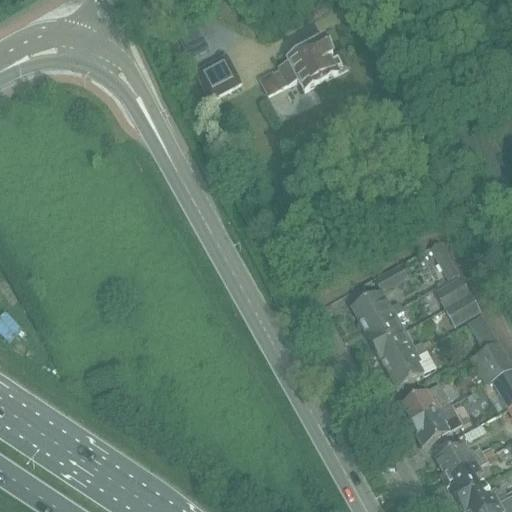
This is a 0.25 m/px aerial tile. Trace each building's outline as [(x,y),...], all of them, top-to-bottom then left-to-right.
[(260,84),(268,100),(287,90),(288,90),(298,84),(304,95),(338,78),(338,77),(348,72),(340,56),(332,60),(324,44),(287,63),(289,67),(278,72),(279,74),(272,78),(260,84)] [(196,71),(213,103),(241,88),(224,56),(196,71)] [(458,275),(483,265),(473,240),(449,249),(458,275)] [(430,253),(448,284),(458,279),(440,247),(430,253)] [(375,284),(381,296),(407,281),(400,270),(375,284)] [(435,296),(445,313),(470,299),(460,282),(435,296)] [(351,312),(363,333),(402,311),(399,307),(391,312),(387,306),(384,308),(378,297),(351,312)] [(470,299),(445,313),(454,330),(479,316),(470,299)] [(363,333),(373,351),(400,336),(395,328),(398,326),(395,320),(404,315),(402,311),(363,333)] [(495,338),(509,329),(497,311),(484,319),(495,338)] [(482,319),(469,327),(474,335),(487,328),(482,319)] [(373,351),(385,374),(424,352),(421,347),(412,352),(408,346),(406,347),(400,336),(373,351)] [(466,350),(472,360),(494,348),(488,338),(466,350)] [(511,370),(498,346),(494,349),(494,348),(472,360),(472,361),(470,362),(486,390),(492,386),(511,374),(511,370)] [(424,352),(385,374),(396,393),(435,372),(427,359),(424,352)] [(511,410),(511,374),(492,386),(508,413),(511,410)] [(399,410),(411,431),(450,409),(438,388),(399,410)] [(450,409),(411,431),(422,451),(462,429),(450,409)] [(435,463),(447,483),(492,458),(489,452),(481,457),(479,452),(467,459),(461,448),(435,463)] [(449,490),(457,504),(484,489),(478,478),(481,477),(478,471),(486,466),(487,468),(495,463),(492,458),(447,483),(450,490),(449,490)] [(489,511),(511,499),(511,494),(506,498),(502,491),(489,498),(484,489),(457,504),(461,511),(489,511)] [(509,506),(511,510),(511,499),(489,511),(500,511),(509,506)]
